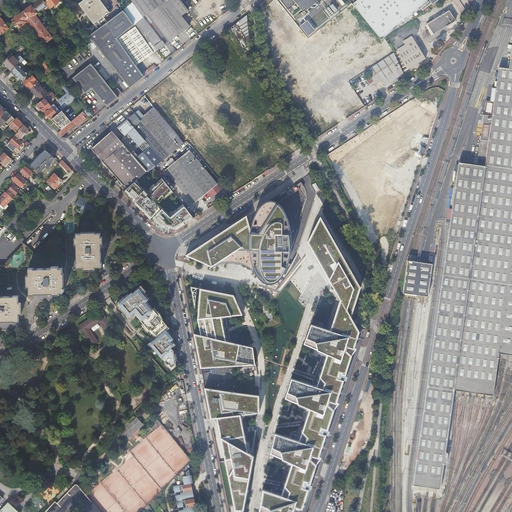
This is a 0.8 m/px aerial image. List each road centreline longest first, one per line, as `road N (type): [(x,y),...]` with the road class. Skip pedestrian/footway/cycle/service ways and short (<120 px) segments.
road 1 (tertiary): [(317,511),(456,68)]
road 2 (secondary): [(446,64),(161,249)]
road 3 (secondary): [(161,249),(219,511)]
road 4 (residential): [(64,149),(251,0)]
road 5 (tertiary): [(161,249),(0,356)]
road 6 (secondary): [(161,249),(64,149)]
